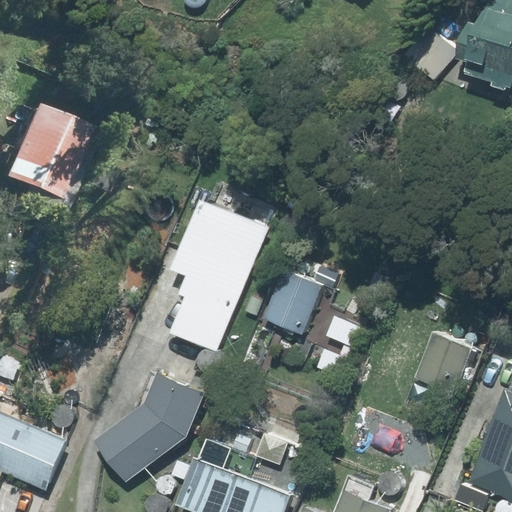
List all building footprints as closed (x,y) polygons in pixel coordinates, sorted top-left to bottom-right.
[(488,21),(476,58),(488,62),(485,73),(511,81),(510,86),(511,86),(511,0),(495,0),(503,3),(496,23),(488,21)] [(219,11),(226,20),(235,12),(228,3),(219,11)] [(438,26),(414,54),(445,80),(468,52),(438,26)] [(5,175),(24,184),(19,195),(64,215),(101,132),(37,103),(5,175)] [(259,174),(227,158),(220,171),(252,187),(259,174)] [(272,184),(265,197),(279,203),(285,190),(272,184)] [(193,293),(200,296),(184,332),(227,351),(282,228),(218,200),(188,268),(202,275),(193,293)] [(335,287),(297,269),(274,318),(311,336),(335,287)] [(258,295),(251,310),(262,316),(270,301),(258,295)] [(369,322),(342,309),(333,327),(360,341),(369,322)] [(448,331),(427,376),(465,394),(486,349),(448,331)] [(14,339),(6,353),(20,361),(27,346),(14,339)] [(228,353),(204,351),(202,371),(226,373),(228,353)] [(5,355),(0,363),(0,382),(11,389),(24,366),(5,355)] [(162,401),(108,441),(139,482),(203,435),(223,391),(176,370),(162,401)] [(0,501),(12,473),(58,491),(79,439),(19,414),(24,404),(2,395),(0,400),(0,501)] [(511,417),(506,429),(497,424),(489,441),(498,445),(480,482),(511,496),(511,417)] [(411,431),(397,460),(430,475),(443,446),(411,431)] [(277,434),(267,456),(290,466),(300,444),(277,434)] [(246,436),(243,443),(254,449),(257,442),(246,436)] [(212,511),(298,511),(305,495),(240,468),(247,450),(225,441),(218,460),(214,458),(195,505),(212,511)] [(323,511),(312,507),(309,511),(407,511),(408,509),(361,488),(350,511),(323,511)]
